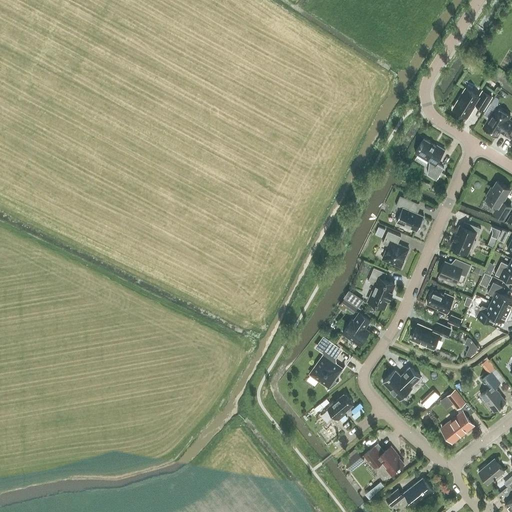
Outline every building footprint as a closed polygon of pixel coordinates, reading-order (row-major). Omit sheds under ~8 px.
[(466,88),(453,108),(468,117),(476,104),(484,109),(492,96),(483,91),(480,97),(466,88)] [(497,107),(484,127),(497,136),(501,131),(511,137),(511,135),(511,121),(508,119),(510,116),(497,107)] [(436,146),(424,138),(415,152),(430,162),(430,163),(428,174),(437,180),(444,168),(437,163),(445,150),(437,145),(436,146)] [(510,189),(498,181),(493,188),(492,187),(487,194),(489,195),(486,199),(498,206),(494,213),(503,218),(511,206),(502,201),(510,189)] [(404,226),(405,225),(418,231),(419,227),(421,227),(424,220),(422,220),(424,216),(412,211),(415,202),(400,196),(397,205),(402,207),(396,221),(398,222),(398,224),(404,226)] [(455,239),(451,247),(467,254),(470,246),(473,248),(476,240),(473,239),(476,232),(479,233),(481,228),(468,223),(466,228),(461,225),(457,233),(456,233),(454,239),(455,239)] [(503,229),(498,238),(504,242),(509,232),(503,229)] [(396,264),(395,265),(401,268),(405,260),(404,260),(409,248),(398,244),(401,236),(388,231),(383,243),(388,245),(382,259),(396,264)] [(491,236),(488,244),(494,247),(497,238),(491,236)] [(455,266),(445,261),(439,276),(456,283),(459,275),(462,274),(466,276),(471,264),(456,258),(458,259),(455,266)] [(501,261),(496,274),(511,282),(511,258),(509,264),(501,261)] [(485,269),(476,266),(474,272),(478,273),(482,275),(485,269)] [(376,285),(369,301),(384,308),(388,299),(389,300),(393,292),(391,291),(395,284),(384,279),(387,273),(374,267),(368,281),(376,285)] [(493,281),(488,293),(494,296),(491,302),(509,310),(511,304),(511,298),(502,293),(505,287),(493,281)] [(433,290),(427,303),(439,308),(438,310),(447,314),(454,297),(445,293),(445,295),(433,290)] [(355,293),(349,301),(358,307),(364,300),(355,293)] [(349,302),(346,307),(354,313),(357,308),(349,302)] [(480,310),(477,316),(493,324),(496,318),(504,321),(509,310),(491,302),(488,308),(482,305),(480,310)] [(343,333),(360,345),(369,332),(364,328),(370,320),(360,312),(354,321),(352,319),(343,333)] [(462,319),(451,314),(448,321),(459,326),(462,319)] [(437,322),(433,330),(418,324),(412,339),(434,348),(440,333),(447,337),(451,328),(437,322)] [(468,337),(465,343),(470,345),(466,354),(471,356),(476,352),(478,347),(471,338),(468,337)] [(334,358),(340,349),(324,338),(318,346),(326,352),(311,373),(330,387),(327,389),(328,389),(339,380),(338,380),(337,381),(336,379),(345,366),(344,366),(342,368),(335,363),(334,358)] [(383,382),(400,399),(413,387),(411,386),(421,377),(411,366),(401,375),(395,369),(383,382)] [(489,388),(481,394),(494,411),(506,402),(494,387),(500,383),(491,372),(482,379),(489,388)] [(434,389),(421,401),(427,408),(440,395),(434,389)] [(456,389),(440,401),(446,409),(453,403),(457,409),(466,402),(456,389)] [(338,420),(345,414),(344,412),(354,404),(344,393),(327,408),(336,419),(337,418),(338,420)] [(474,425),(463,411),(442,428),(452,441),(474,425)] [(333,422),(320,432),(328,442),(340,431),(333,422)] [(384,451),(378,443),(364,455),(374,467),(381,461),(385,465),(384,467),(391,476),(397,471),(396,470),(404,463),(396,454),(397,453),(391,446),(384,451)] [(364,460),(357,451),(344,461),(352,470),(364,460)] [(496,478),(504,471),(494,458),(479,471),(488,482),(494,477),(495,479),(496,478)] [(415,506),(433,491),(422,478),(402,494),(398,488),(386,498),(392,505),(406,494),(415,506)] [(382,479),(366,490),(370,496),(387,486),(382,479)]
